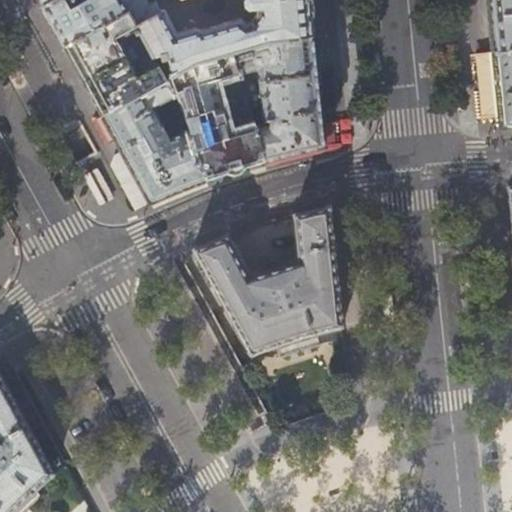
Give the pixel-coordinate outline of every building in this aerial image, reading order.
[(81,0),(77,2),(75,0),(53,0),(43,5),(54,25),(65,46),(127,13),(135,26),(160,13),(160,11),(155,1),(146,5),(144,0),(81,0)] [(243,0),(243,1),(244,6),(249,9),(255,9),(256,14),(251,21),(246,22),(240,18),(201,29),(197,27),(178,33),(166,11),(163,10),(160,11),(160,13),(135,26),(137,29),(145,44),(150,54),(151,56),(157,54),(160,60),(167,58),(169,65),(174,74),(194,63),(233,52),(269,42),(312,37),(308,7),(307,0),(243,0)] [(511,0),(488,0),(489,11),(494,53),(511,50),(511,0)] [(118,39),(137,29),(135,26),(127,13),(65,46),(95,101),(97,105),(102,114),(164,80),(156,64),(138,74),(118,39)] [(269,42),(233,52),(242,81),(247,81),(243,72),(258,69),(264,121),(271,120),(271,125),(254,127),(264,161),(296,153),(323,146),(319,109),(314,62),(312,37),(269,42)] [(144,58),(150,54),(145,44),(138,48),(144,58)] [(511,50),(494,53),(495,68),(498,91),(500,115),(501,127),(511,128),(511,50)] [(194,63),(174,74),(170,76),(177,95),(184,93),(190,110),(183,112),(190,132),(206,180),(235,169),(264,161),(254,127),(242,81),(233,52),(194,63)] [(498,91),(495,68),(478,69),(483,116),(500,115),(498,91)] [(170,76),(164,80),(102,114),(122,150),(124,154),(127,160),(145,193),(150,202),(178,190),(206,180),(190,132),(169,140),(152,109),(177,95),(170,76)] [(175,116),(179,128),(187,125),(183,112),(175,116)] [(124,154),(122,150),(113,155),(137,197),(145,193),(127,160),(124,154)] [(97,204),(111,198),(97,168),(83,175),(97,204)] [(276,347),(279,358),(320,345),(316,334),(341,327),(342,327),(330,205),(324,206),(325,207),(298,214),(298,212),(289,215),(290,217),(293,216),(294,219),(295,219),(299,261),(249,277),(228,240),(229,239),(228,237),(232,235),(231,233),(222,236),(223,237),(197,247),(197,246),(192,248),(250,356),(276,347)] [(33,493),(55,474),(0,373),(0,511),(13,511),(19,506),(33,493)]
